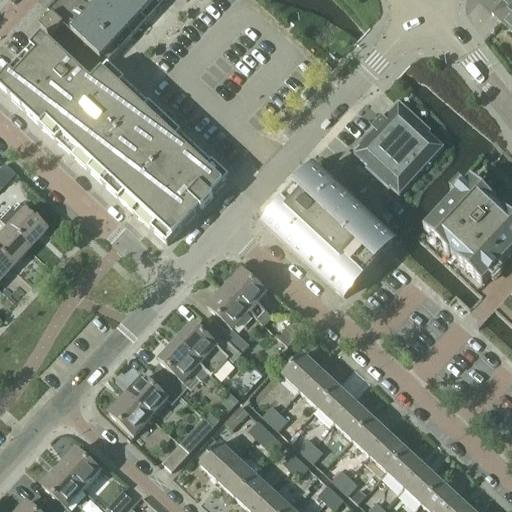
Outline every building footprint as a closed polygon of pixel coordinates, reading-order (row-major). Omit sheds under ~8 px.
[(61,0),(49,13),(52,16),(41,29),(91,75),(102,63),(107,67),(168,0),(61,0)] [(511,33),(511,0),(507,0),(493,16),(511,33)] [(92,86),(43,39),(0,85),(0,91),(168,248),(201,212),(203,214),(214,202),(212,200),(230,181),(165,120),(109,68),(92,86)] [(445,149),(400,107),(385,123),(382,120),(374,129),(377,132),(355,156),(400,198),(445,149)] [(345,301),(394,248),(314,174),(265,227),(345,301)] [(480,285),(483,287),(509,260),(508,260),(511,255),(511,218),(505,212),(504,213),(496,207),(497,205),(495,203),(494,203),(491,200),(488,197),(480,190),(481,190),(478,187),(474,184),(475,184),(472,181),(464,190),(457,198),(424,233),(427,235),(431,238),(430,238),(433,241),(441,248),(444,251),(447,254),(450,257),(451,255),(459,262),(457,263),(460,266),(464,269),(466,272),(467,272),(474,279),(477,282),(477,281),(481,284),(480,285)] [(7,231),(29,252),(46,233),(17,206),(12,212),(9,209),(0,218),(0,224),(7,231)] [(7,231),(0,238),(0,259),(12,270),(29,252),(7,231)] [(0,283),(12,270),(0,259),(0,283)] [(251,315),(250,315),(264,329),(272,320),(258,307),(268,296),(243,273),(226,291),(251,315)] [(242,357),(250,348),(234,333),(250,315),(251,315),(226,291),(209,310),(220,320),(211,328),(242,357)] [(288,349),(305,331),(296,323),(279,340),(288,349)] [(210,376),(209,377),(212,380),(229,362),(234,367),(242,357),(211,328),(204,336),(194,326),(177,345),(210,376)] [(209,377),(210,376),(177,345),(160,363),(170,373),(162,381),(181,399),(189,390),(185,386),(193,377),(202,385),(209,377)] [(300,395),(320,373),(303,357),(282,379),(300,395)] [(317,411),(338,389),(320,373),(300,395),(317,411)] [(154,390),(144,380),(127,398),(152,422),(169,403),(174,407),(181,399),(162,381),(154,390)] [(334,427),(355,405),(338,389),(317,411),(334,427)] [(135,440),(152,422),(127,398),(110,417),(135,440)] [(352,443),(372,421),(355,405),(334,427),(352,443)] [(272,410),(262,421),(271,429),(281,418),(272,410)] [(281,418),(271,429),(287,443),(297,432),(281,418)] [(370,460),(390,437),(372,421),(352,443),(370,460)] [(257,444),(268,432),(259,424),(248,435),(257,444)] [(268,432),(257,444),(265,450),(275,439),(268,432)] [(387,476),(407,453),(390,437),(370,460),(387,476)] [(190,440),(181,449),(190,457),(198,448),(190,440)] [(306,460),(316,449),(308,442),(298,453),(306,460)] [(218,484),(239,462),(222,446),(201,468),(218,484)] [(173,475),(190,457),(181,449),(180,448),(164,466),(173,475)] [(316,449),(306,460),(313,467),(323,456),(316,449)] [(60,470),(85,493),(102,475),(77,452),(60,470)] [(404,492),(425,470),(407,453),(387,476),(404,492)] [(294,456),(283,467),(292,476),(303,464),(294,456)] [(235,501),(256,478),(239,462),(218,484),(235,501)] [(303,464),(292,476),(299,482),(309,470),(303,464)] [(50,511),(69,511),(68,511),(85,493),(60,470),(43,488),(53,497),(45,506),(50,511)] [(421,508),(442,486),(425,470),(404,492),(421,508)] [(340,493),(351,482),(342,474),(341,475),(339,472),(332,480),(334,482),(332,485),(340,493)] [(247,511),(257,511),(274,495),(256,478),(235,501),(247,511)] [(351,482),(340,493),(348,500),(358,489),(351,482)] [(442,486),(421,508),(426,511),(450,511),(460,502),(442,486)] [(327,508),(337,496),(328,488),(318,500),(327,508)] [(122,511),(132,502),(123,494),(106,511),(122,511)] [(289,511),(291,510),(274,495),(257,511),(289,511)] [(337,496),(327,508),(330,511),(337,511),(345,503),(337,496)] [(470,511),(460,502),(450,511),(470,511)]
